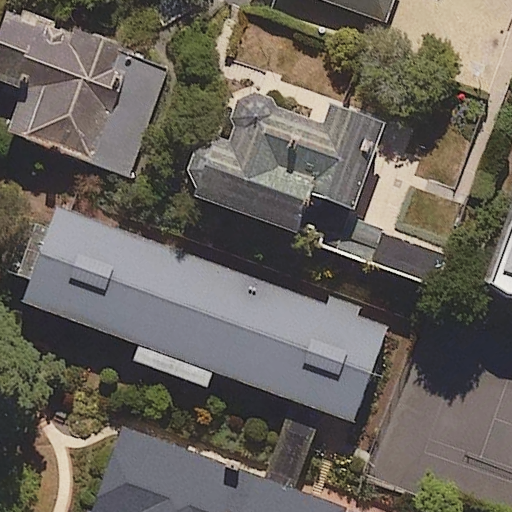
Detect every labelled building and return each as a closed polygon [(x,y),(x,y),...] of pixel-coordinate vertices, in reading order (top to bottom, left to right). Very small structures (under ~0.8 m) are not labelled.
[(320,0),(388,25),(396,0),(320,0)] [(171,68),(11,12),(0,42),(0,80),(26,90),(11,134),(132,178),(171,68)] [(234,143),(219,138),(217,145),(201,153),(194,173),(201,189),(197,198),(306,237),(319,201),(359,216),(390,125),(336,106),(330,126),(280,108),(276,100),(259,94),(241,103),(236,118),(239,127),(234,143)] [(391,327),(59,208),(52,229),(28,221),(9,273),(33,281),(24,305),(141,347),(134,364),(210,391),(216,375),(356,425),(391,327)] [(511,210),(485,287),(511,296),(511,210)] [(350,511),(127,429),(95,511),(350,511)]
